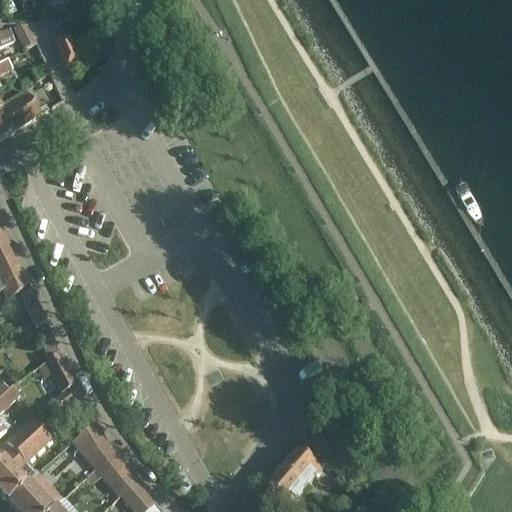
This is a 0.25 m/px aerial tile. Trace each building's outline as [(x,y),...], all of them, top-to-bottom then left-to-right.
[(23,51),(36,48),(25,28),(13,31),(23,51)] [(0,47),(13,43),(9,32),(0,34),(0,47)] [(72,68),(80,64),(67,36),(52,43),(64,71),(72,68)] [(0,66),(0,77),(12,71),(7,63),(0,66)] [(36,84),(49,76),(44,66),(30,74),(36,84)] [(0,111),(1,112),(0,112),(0,142),(47,113),(45,108),(36,113),(25,94),(0,108),(0,111)] [(0,273),(15,260),(0,229),(0,273)] [(0,292),(1,292),(7,304),(27,286),(15,260),(0,273),(0,292)] [(31,293),(19,298),(33,330),(45,325),(31,293)] [(40,346),(48,363),(58,356),(50,337),(44,340),(45,343),(40,346)] [(36,371),(42,382),(49,378),(61,397),(74,388),(58,356),(48,363),(42,367),(36,371)] [(0,429),(0,415),(18,398),(15,395),(19,391),(15,387),(8,393),(0,400),(0,439),(5,435),(0,429)] [(81,402),(74,388),(61,397),(61,398),(49,406),(58,418),(81,402)] [(0,463),(0,488),(50,442),(31,422),(5,447),(0,451),(0,460),(2,462),(0,463)] [(113,456),(105,443),(93,425),(70,446),(95,473),(113,456)] [(0,488),(0,498),(13,511),(43,484),(36,476),(35,476),(26,466),(51,444),(50,442),(0,488)] [(282,470),(306,490),(321,472),(297,452),(282,470)] [(123,470),(113,456),(95,473),(119,501),(120,500),(135,485),(123,470)] [(306,490),(282,470),(266,489),(290,509),(306,490)] [(13,511),(12,511),(52,511),(55,510),(62,503),(43,484),(13,511)] [(148,511),(154,507),(135,485),(120,500),(130,511),(148,511)]
